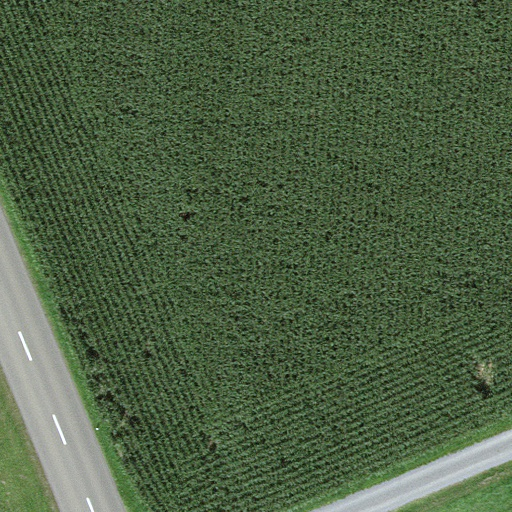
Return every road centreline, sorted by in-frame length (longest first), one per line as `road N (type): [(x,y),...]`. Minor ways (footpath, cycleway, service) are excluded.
road 1 (tertiary): [(0,269),(94,511)]
road 2 (track): [(511,442),(359,511)]
